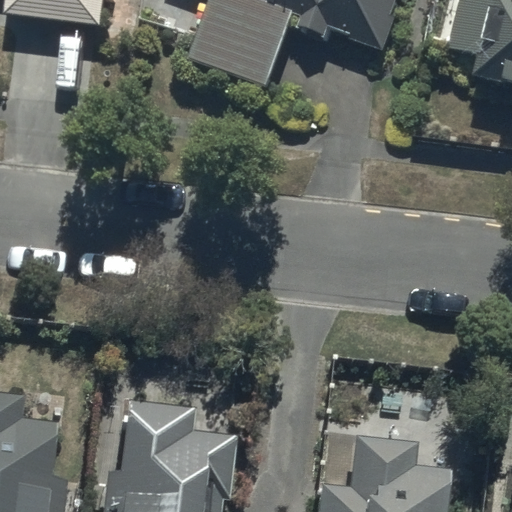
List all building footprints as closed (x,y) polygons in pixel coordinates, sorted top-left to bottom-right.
[(12,0),(11,18),(106,26),(107,0),(12,0)] [(214,0),(195,59),(268,86),(291,24),(329,39),(332,30),(387,51),(403,0),(214,0)] [(511,0),(467,0),(456,52),(486,59),(483,73),(511,79),(511,0)] [(18,396),(0,395),(0,511),(47,511),(48,510),(62,510),(63,478),(52,478),(53,421),(17,420),(18,396)] [(203,511),(206,492),(228,495),(236,441),(191,435),(194,413),(127,404),(116,477),(107,476),(102,511),(203,511)] [(458,511),(462,469),(429,466),(431,441),(369,436),(365,487),(331,484),(328,511),(458,511)]
